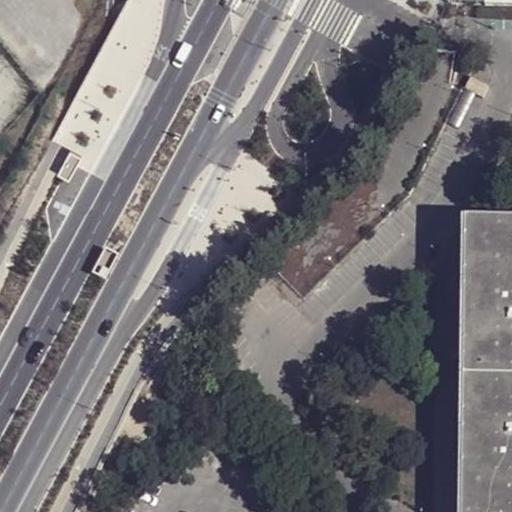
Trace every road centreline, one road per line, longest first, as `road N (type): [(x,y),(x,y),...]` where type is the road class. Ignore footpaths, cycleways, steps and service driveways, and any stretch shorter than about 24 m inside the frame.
road 1 (tertiary): [(2,511),(180,175)]
road 2 (tertiary): [(172,82),(0,409)]
road 3 (tertiary): [(180,175),(243,125),(313,0)]
road 4 (tertiary): [(180,175),(272,0)]
